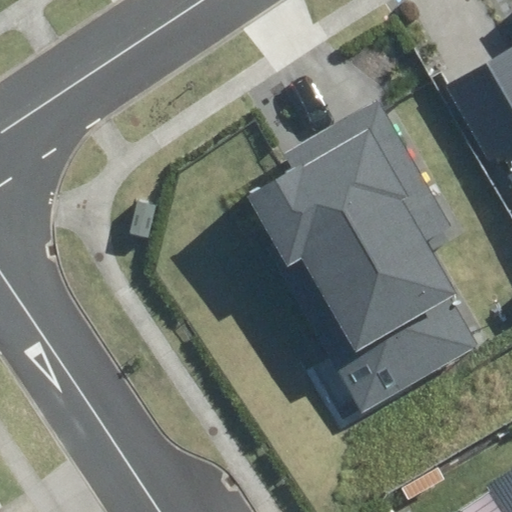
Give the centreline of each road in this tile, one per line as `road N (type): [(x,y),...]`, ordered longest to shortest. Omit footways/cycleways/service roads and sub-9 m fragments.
road 1 (residential): [(0,280),(160,511)]
road 2 (residential): [(0,112),(160,0)]
